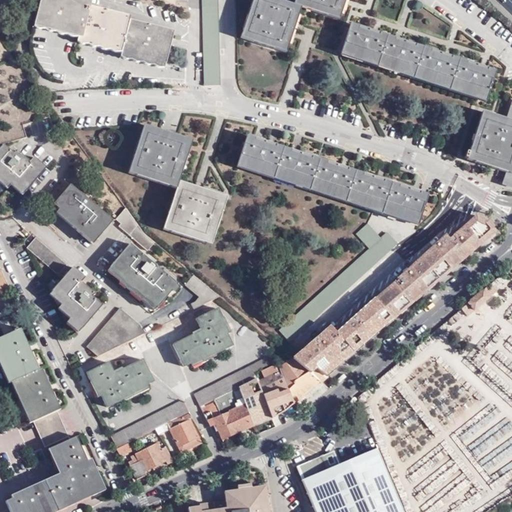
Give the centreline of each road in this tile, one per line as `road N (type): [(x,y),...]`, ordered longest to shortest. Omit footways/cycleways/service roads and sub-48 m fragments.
road 1 (unknown): [(221,465),(135,304),(52,232),(0,221)]
road 2 (tertiary): [(503,255),(309,421),(268,444)]
road 3 (residential): [(131,504),(0,245)]
road 4 (tertiary): [(268,444),(131,504)]
